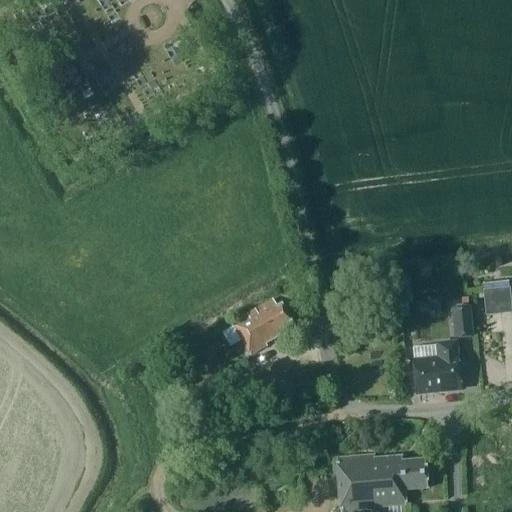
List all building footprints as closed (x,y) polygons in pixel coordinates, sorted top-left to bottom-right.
[(54,85),(48,74),(32,83),(39,94),(54,85)] [(511,314),(511,304),(510,282),(483,285),(486,318),(511,314)] [(277,309),(273,301),(233,324),(251,356),(267,347),(266,344),(281,336),(282,338),(291,333),(287,326),(292,323),(282,306),(277,309)] [(453,311),(456,339),(472,338),(469,309),(453,311)] [(360,332),(360,336),(397,331),(395,313),(351,318),(350,315),(338,317),(340,334),(360,332)] [(415,363),(418,395),(461,391),(456,345),(439,346),(440,361),(415,363)] [(286,373),(283,375),(276,363),(257,374),(271,400),(294,388),(286,373)] [(511,428),(495,430),(499,463),(511,461),(511,428)] [(374,460),(374,457),(337,460),(340,511),(374,511),(375,509),(406,506),(405,492),(428,490),(425,461),(402,463),(402,458),(374,460)]
